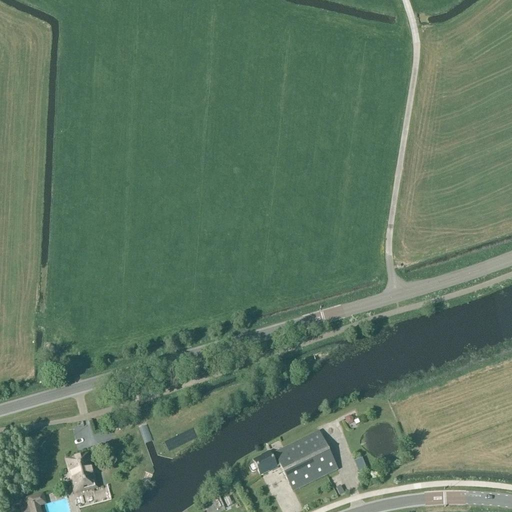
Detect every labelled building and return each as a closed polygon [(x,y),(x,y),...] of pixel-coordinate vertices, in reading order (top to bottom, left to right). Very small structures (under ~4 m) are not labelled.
[(249,466),(249,469),(251,473),(253,474),(257,471),(260,477),(276,469),(276,468),(279,467),(292,493),(337,471),(318,432),(275,454),(276,457),(271,459),(269,454),(252,462),(254,464),(249,466)] [(90,470),(86,457),(67,462),(70,472),(68,473),(71,483),(72,482),(75,494),(95,489),(91,476),(93,475),(91,469),(90,470)] [(361,459),(354,462),(358,473),(366,470),(361,459)] [(43,492),(25,497),(28,506),(22,507),(23,511),(42,511),(41,505),(46,504),(43,492)] [(231,494),(224,497),(230,510),(237,507),(231,494)]
